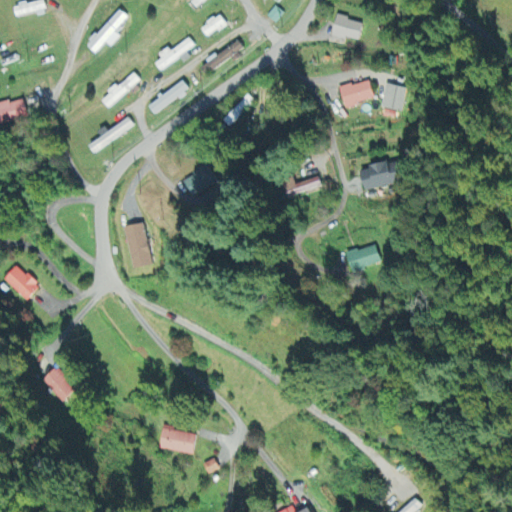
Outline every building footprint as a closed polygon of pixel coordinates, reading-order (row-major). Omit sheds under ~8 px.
[(199,12),(212,0),(198,0),(193,5),(199,12)] [(49,14),(46,2),(16,9),(18,20),(49,14)] [(88,49),(97,56),(106,45),(111,50),(122,38),(117,34),(130,19),(121,11),(88,49)] [(229,27),(223,17),(202,31),(209,41),(229,27)] [(361,44),(365,24),(339,18),(335,38),(361,44)] [(156,64),(163,74),(197,48),(191,40),(174,54),(172,52),(156,64)] [(246,51),(241,42),(202,68),(209,78),(241,57),(240,55),(246,51)] [(144,83),(137,75),(112,95),(114,97),(104,104),(110,111),(144,83)] [(348,110),(378,101),(372,82),(342,90),(348,110)] [(192,92),(186,83),(150,109),(156,118),(192,92)] [(408,91),(389,86),(383,109),(403,114),(408,91)] [(30,118),(24,100),(0,107),(0,126),(0,128),(30,118)] [(100,134),(104,140),(90,148),(94,155),(137,129),(131,121),(110,133),(108,130),(100,134)] [(399,163),(370,168),(371,172),(364,174),(366,192),(403,186),(399,163)] [(192,198),(218,186),(211,169),(184,181),(192,198)] [(294,198),(324,188),(320,179),(291,190),(294,198)] [(126,230),(136,271),(153,267),(144,226),(126,230)] [(383,264),(378,247),(349,255),(354,273),(383,264)] [(42,290),(19,268),(5,282),(28,304),(42,290)] [(160,451),(195,458),(199,436),(164,430),(160,451)] [(220,471),(216,461),(204,467),(209,477),(220,471)] [(416,511),(422,507),(416,501),(404,511),(416,511)]
